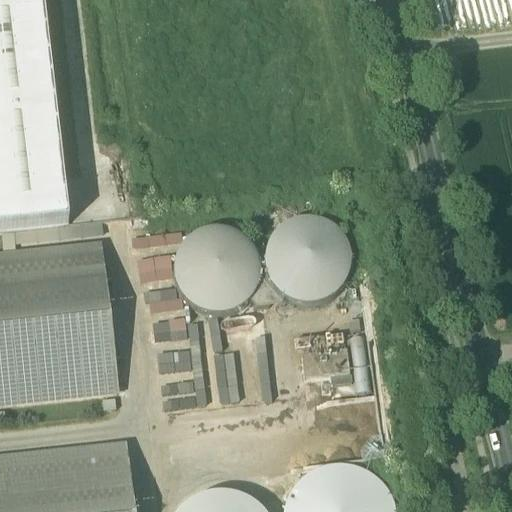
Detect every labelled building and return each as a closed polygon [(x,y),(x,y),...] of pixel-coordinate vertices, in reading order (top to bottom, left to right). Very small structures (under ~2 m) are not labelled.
[(0,0),(0,234),(68,227),(67,219),(41,0),(0,0)] [(264,260),(267,277),(276,291),(290,301),(307,305),(324,302),(338,293),(348,279),(351,263),(349,246),(339,231),(326,222),(309,218),(292,221),(278,230),(268,244),(264,260)] [(174,272),(177,289),(186,303),(200,313),(216,317),(233,314),(247,305),(257,291),(261,274),(258,258),(249,243),(235,233),(218,230),(202,233),(187,242),(177,256),(174,272)] [(0,258),(0,405),(116,392),(99,247),(0,258)] [(349,319),(350,331),(360,329),(358,317),(349,319)] [(299,338),(300,348),(324,345),(323,335),(299,338)] [(367,392),(365,336),(351,336),(353,392),(367,392)] [(301,356),(304,380),(350,374),(347,350),(301,356)] [(220,400),(235,398),(233,380),(218,381),(220,400)] [(0,511),(129,511),(122,448),(0,462),(0,511)] [(284,511),(394,511),(392,502),(380,484),(361,471),(339,467),(318,471),(299,484),(287,502),(284,511)] [(262,511),(261,509),(243,497),(221,493),(199,497),(180,509),(178,511),(262,511)]
